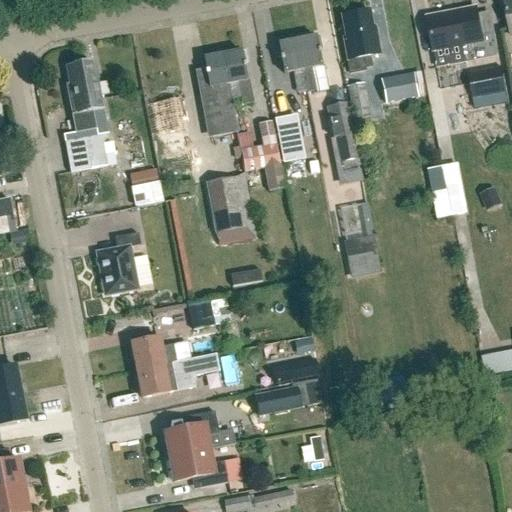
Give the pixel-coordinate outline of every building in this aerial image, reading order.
[(483,38),(477,9),(427,19),(434,53),(463,47),(466,64),(499,58),(494,36),(483,38)] [(373,29),(370,13),(341,18),(345,40),(343,41),(349,75),(366,72),(365,69),(372,67),(371,58),(380,56),(375,29),(373,29)] [(297,41),(307,93),(326,90),(316,38),(297,41)] [(297,95),(307,93),(297,41),(279,45),(285,75),(288,74),(290,83),(294,82),(297,95)] [(241,53),(223,57),(232,108),(253,104),(249,83),(247,83),(244,70),(245,70),(245,66),(247,66),(244,54),(241,54),(241,53)] [(237,134),(232,108),(223,57),(223,56),(201,60),(203,73),(196,75),(201,100),(208,99),(215,138),(237,134)] [(73,116),(72,116),(75,134),(77,141),(65,143),(71,174),(92,171),(105,168),(100,137),(108,136),(104,112),(103,111),(98,81),(94,81),(91,64),(67,69),(70,87),(68,87),(73,116)] [(468,75),(473,100),(506,94),(502,69),(468,75)] [(420,99),(416,76),(381,82),(385,105),(420,99)] [(351,118),(353,118),(369,116),(364,84),(346,87),(351,118)] [(348,104),(326,108),(332,144),(336,165),(358,161),(354,140),(348,104)] [(273,121),(281,166),(303,162),(295,117),(273,121)] [(183,133),(181,118),(158,121),(161,137),(183,133)] [(133,166),(144,165),(141,139),(130,141),(133,166)] [(240,152),(244,174),(264,170),(268,193),(283,190),(279,165),(275,145),(240,152)] [(457,162),(426,169),(438,219),(468,212),(457,162)] [(130,186),(135,207),(163,201),(158,180),(130,186)] [(207,185),(217,235),(243,230),(233,180),(207,185)] [(25,231),(8,235),(11,248),(28,244),(25,231)] [(106,297),(137,291),(129,250),(141,247),(139,235),(115,240),(117,252),(98,255),(106,297)] [(372,238),(343,244),(350,281),(379,275),(372,238)] [(259,272),(229,277),(231,289),(261,284),(259,272)] [(215,328),(210,304),(188,308),(193,332),(215,328)] [(137,372),(175,365),(173,356),(163,358),(159,340),(132,345),(137,372)] [(511,351),(481,357),(485,376),(511,371),(511,351)] [(220,373),(216,357),(175,365),(137,372),(143,400),(170,395),(196,389),(194,378),(220,373)] [(276,386),(307,379),(304,364),(273,370),(276,386)] [(0,398),(20,395),(14,367),(0,370),(0,398)] [(295,388),(296,390),(300,409),(322,405),(318,383),(295,388)] [(300,410),(300,409),(296,390),(257,398),(261,417),(300,410)] [(0,398),(0,427),(26,422),(25,422),(20,395),(0,398)] [(169,460),(210,452),(207,437),(219,435),(215,414),(186,419),(188,430),(164,435),(169,460)] [(310,440),(312,452),(321,450),(319,439),(310,440)] [(210,452),(169,460),(174,484),(197,480),(199,491),(229,485),(225,464),(213,466),(210,452)] [(0,492),(24,488),(19,461),(0,464),(0,492)] [(28,511),(24,488),(0,492),(0,511),(28,511)] [(253,509),(292,501),(290,492),(251,500),(253,509)] [(224,511),(240,511),(249,511),(246,498),(223,502),(224,511)]
